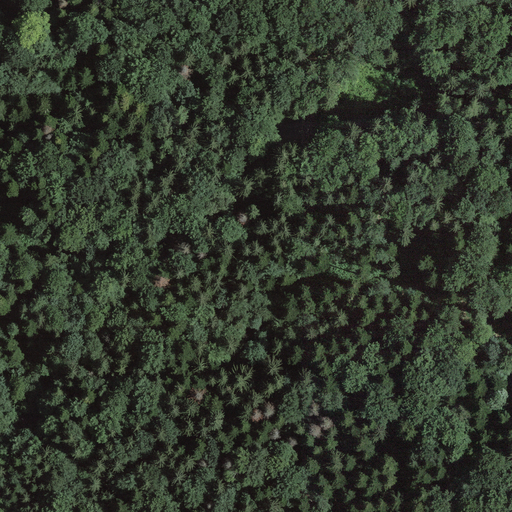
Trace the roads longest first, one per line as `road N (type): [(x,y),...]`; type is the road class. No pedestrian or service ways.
road 1 (track): [(511,126),(444,113),(295,126),(187,112),(119,83),(9,0)]
road 2 (track): [(0,446),(125,298),(295,126)]
road 3 (track): [(0,357),(53,447),(150,511)]
